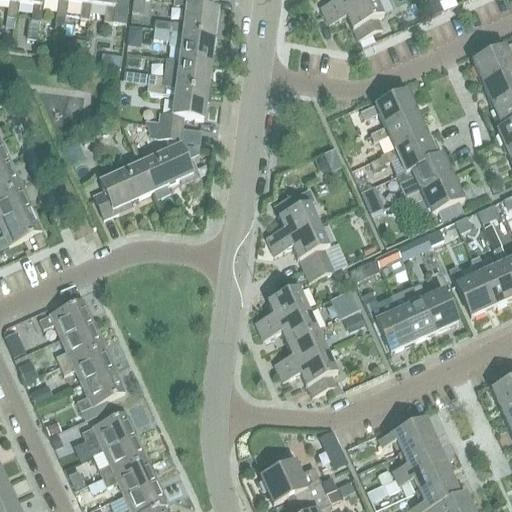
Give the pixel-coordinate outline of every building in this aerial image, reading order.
[(17,6),(18,0),(0,0),(0,4),(10,5),(8,21),(17,22),(19,7),(17,6)] [(42,8),(43,2),(42,2),(42,0),(18,0),(17,6),(19,7),(34,9),(32,24),(30,24),(27,42),(37,44),(40,25),(41,26),(43,9),(42,8)] [(66,5),(66,0),(42,0),(42,2),(43,2),(58,4),(56,19),(66,21),(68,5),(66,5)] [(90,8),(90,0),(66,0),(66,5),(68,5),(82,7),(80,23),(89,24),(91,8),(90,8)] [(90,0),(90,8),(91,8),(106,10),(104,26),(126,28),(129,0),(90,0)] [(133,0),(132,8),(145,9),(145,0),(133,0)] [(196,12),(198,0),(174,0),(173,9),(186,11),(183,28),(155,24),(153,34),(213,42),(216,15),(196,12)] [(325,20),(369,0),(337,0),(339,3),(321,12),(325,20)] [(377,23),(384,20),(383,19),(392,14),(385,0),(369,0),(325,20),(329,29),(347,21),(353,34),(354,34),(358,45),(382,34),(377,23)] [(435,1),(425,5),(432,19),(441,15),(435,1)] [(209,69),(213,42),(153,34),(152,43),(168,45),(168,49),(180,50),(179,65),(209,69)] [(132,35),(130,51),(135,51),(141,49),(142,36),(132,35)] [(473,66),(483,89),(511,75),(511,67),(508,59),(511,57),(511,47),(504,51),(504,52),(473,66)] [(51,53),(50,62),(58,64),(59,54),(51,53)] [(113,61),(112,72),(121,73),(122,63),(113,61)] [(206,96),(209,69),(179,65),(165,63),(163,81),(148,79),(146,89),(206,96)] [(511,75),(483,89),(493,111),(511,102),(511,75)] [(202,124),(206,96),(146,89),(145,98),(174,102),(172,120),(159,119),(158,131),(181,134),(183,122),(202,124)] [(379,118),(385,132),(386,133),(418,119),(407,96),(376,110),(376,109),(360,116),(364,125),(379,118)] [(511,102),(493,111),(503,132),(503,133),(511,128),(511,102)] [(428,140),(418,119),(386,133),(385,132),(370,138),(374,147),(389,140),(395,153),(396,155),(428,140)] [(511,128),(503,133),(503,132),(498,135),(508,157),(511,154),(511,128)] [(179,146),(181,134),(158,131),(156,142),(179,146)] [(437,162),(428,140),(396,155),(395,153),(380,160),(381,162),(369,167),(374,176),(385,171),(384,168),(399,162),(405,175),(406,177),(438,162),(437,162)] [(0,171),(10,167),(0,144),(0,171)] [(76,144),(61,151),(69,169),(85,161),(76,144)] [(330,146),(317,148),(319,160),(332,158),(330,146)] [(204,148),(192,150),(195,165),(207,163),(204,148)] [(192,165),(187,167),(179,151),(141,169),(153,196),(180,184),(182,189),(199,181),(192,165)] [(443,159),(437,162),(438,162),(406,177),(405,175),(396,179),(399,188),(414,181),(420,195),(421,196),(453,182),(443,159)] [(0,198),(20,189),(10,167),(0,171),(0,198)] [(129,207),(153,196),(141,169),(100,187),(102,193),(91,198),(103,224),(132,212),(129,207)] [(463,204),(453,182),(421,196),(420,195),(406,201),(410,210),(424,203),(431,219),(438,216),(458,207),(463,204)] [(0,225),(30,211),(20,189),(0,198),(0,225)] [(372,192),(361,197),(371,219),(382,214),(372,192)] [(266,243),(270,252),(319,230),(310,208),(303,211),(298,200),(274,210),(279,221),(278,222),(284,234),(266,243)] [(458,207),(438,216),(442,226),(463,217),(458,207)] [(0,253),(41,235),(30,211),(0,225),(0,231),(4,240),(0,241),(0,253)] [(466,221),(455,226),(461,239),(472,234),(466,221)] [(511,263),(508,266),(501,251),(502,251),(492,229),(485,232),(495,254),(492,255),(499,269),(501,269),(511,293),(511,263)] [(329,252),(319,230),(270,252),(274,260),(292,252),(298,265),(299,265),(304,276),(328,265),(323,254),(329,252)] [(439,234),(426,240),(431,250),(444,244),(439,234)] [(407,248),(397,253),(401,263),(403,266),(413,261),(407,248)] [(397,253),(380,260),(385,271),(401,263),(397,253)] [(511,293),(501,269),(499,269),(486,276),(479,261),(470,265),(477,279),(479,279),(493,311),(511,302),(511,293)] [(373,263),(349,275),(354,288),(379,276),(373,263)] [(328,265),(304,276),(310,287),(333,276),(328,265)] [(479,279),(477,279),(464,285),(457,271),(449,275),(456,290),(471,321),(493,311),(479,279)] [(421,287),(413,291),(434,338),(458,327),(443,295),(427,302),(421,287)] [(434,338),(413,291),(412,291),(419,306),(406,312),(399,297),(390,301),(397,316),(399,315),(413,347),(434,338)] [(259,336),(309,314),(299,292),(267,306),(273,319),(255,327),(259,336)] [(399,315),(397,316),(384,322),(375,302),(363,307),(373,328),(376,326),(391,358),(413,347),(399,315)] [(54,329),(60,343),(92,328),(81,305),(38,325),(42,335),(54,329)] [(318,335),(309,314),(259,336),(263,345),(281,336),(287,349),(318,335)] [(358,317),(342,324),(347,337),(364,330),(358,317)] [(102,351),(92,328),(60,343),(66,356),(55,362),(59,371),(102,351)] [(45,346),(58,341),(55,334),(25,346),(31,361),(48,355),(45,346)] [(278,378),(328,355),(318,335),(287,349),(293,361),(274,369),(278,378)] [(17,337),(4,342),(8,351),(21,346),(17,337)] [(113,373),(102,351),(59,371),(63,379),(74,374),(80,388),(113,373)] [(338,377),(328,355),(278,378),(282,387),(301,378),(307,392),(307,391),(312,402),(336,391),(331,380),(338,377)] [(29,366),(19,370),(25,384),(35,379),(29,366)] [(124,397),(113,373),(80,388),(86,402),(75,407),(80,417),(106,405),(124,397)] [(511,384),(491,394),(500,414),(511,408),(511,384)] [(47,389),(31,397),(35,407),(51,400),(47,389)] [(106,405),(80,417),(83,425),(110,413),(106,405)] [(508,433),(511,431),(511,408),(500,414),(508,433)] [(96,442),(103,456),(136,441),(125,418),(81,438),(85,447),(96,442)] [(396,447),(401,459),(434,444),(425,424),(377,445),(381,454),(396,447)] [(57,425),(46,430),(50,439),(61,434),(57,425)] [(57,439),(50,442),(55,453),(62,450),(57,439)] [(146,464),(136,441),(103,456),(109,469),(97,474),(102,484),(146,464)] [(395,484),(443,463),(434,444),(401,459),(406,471),(392,477),(395,484)] [(451,482),(443,463),(395,484),(398,492),(413,485),(418,496),(451,482)] [(156,486),(146,464),(102,484),(106,493),(117,487),(124,501),(156,486)] [(314,472),(300,478),(295,466),(261,481),(273,508),(293,499),(298,510),(326,498),(314,472)] [(78,474),(69,478),(75,493),(84,489),(78,474)] [(390,474),(378,480),(382,489),(394,484),(390,474)] [(433,511),(465,498),(465,497),(459,500),(451,482),(418,496),(423,508),(415,511),(433,511)] [(395,484),(368,496),(372,506),(399,493),(398,492),(395,484)] [(99,485),(87,490),(91,499),(102,494),(99,485)] [(158,511),(167,508),(156,486),(124,501),(128,511),(158,511)] [(0,511),(2,511),(15,506),(7,488),(0,490),(0,511)] [(336,493),(326,498),(330,507),(331,507),(340,503),(336,493)] [(330,507),(326,498),(298,510),(299,511),(324,511),(331,509),(330,507)] [(471,511),(465,498),(433,511),(471,511)]
